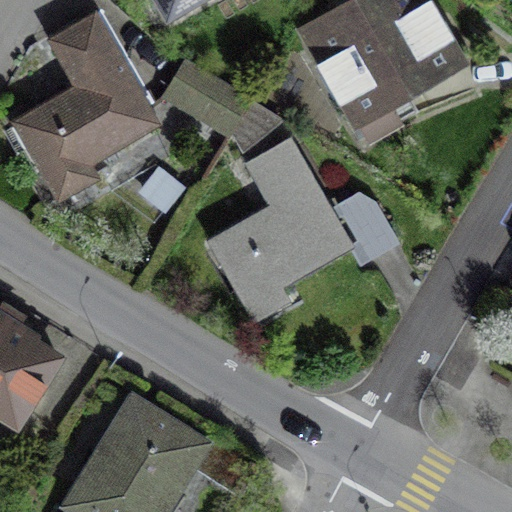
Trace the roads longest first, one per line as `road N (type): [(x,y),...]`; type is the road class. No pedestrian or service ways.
road 1 (residential): [(0,231),(356,451)]
road 2 (residential): [(511,210),(356,451)]
road 3 (residential): [(65,0),(0,110)]
road 4 (residential): [(356,451),(465,511)]
